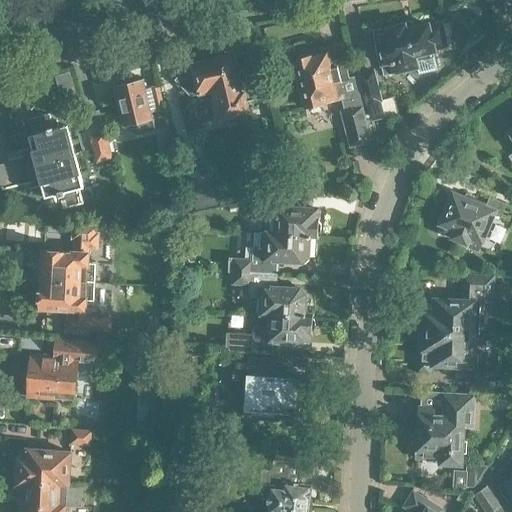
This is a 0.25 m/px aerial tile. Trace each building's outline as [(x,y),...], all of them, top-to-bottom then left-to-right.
[(408,28),(407,22),(379,28),(382,43),(377,45),(383,75),(416,67),(418,74),(437,69),(433,52),(434,52),(433,48),(445,46),(440,24),(428,26),(428,24),(408,28)] [(186,65),(173,78),(191,96),(199,95),(212,92),(218,120),(250,112),(248,101),(264,98),(260,78),(243,82),(237,58),(243,57),(245,64),(255,62),(252,48),(236,52),(192,63),(192,64),(186,65)] [(292,64),(283,66),(288,88),(298,86),(303,108),(340,99),(343,111),(342,112),(351,146),(372,141),(363,106),(361,107),(353,77),(347,79),(343,63),(329,66),(326,52),(307,57),(304,54),(297,56),(296,60),(291,61),(292,64)] [(373,120),(384,118),(381,101),(382,101),(374,70),(358,74),(366,105),(369,104),(373,120)] [(155,86),(145,88),(142,77),(127,81),(125,79),(118,81),(117,84),(113,85),(123,124),(132,122),(135,135),(155,131),(153,121),(163,118),(155,86)] [(25,157),(29,169),(75,156),(67,125),(53,129),(49,114),(30,119),(34,133),(29,135),(33,155),(25,157)] [(96,164),(114,160),(106,129),(88,134),(96,164)] [(75,156),(29,169),(32,180),(40,178),(44,196),(53,194),(57,210),(83,204),(79,188),(82,187),(75,156)] [(196,210),(220,205),(215,183),(191,189),(196,210)] [(500,216),(505,204),(490,198),(487,205),(465,196),(464,199),(452,194),(440,224),(455,230),(452,239),(478,250),(494,213),(500,216)] [(266,212),(264,199),(263,197),(244,202),(247,216),(266,212)] [(307,235),(316,236),(317,218),(315,218),(316,208),(276,206),(276,217),(278,218),(277,233),(307,235)] [(38,267),(37,278),(100,281),(101,262),(94,262),(94,250),(103,250),(104,234),(99,234),(99,225),(72,223),(71,237),(74,238),(73,250),(41,249),(40,265),(38,267)] [(229,260),(228,268),(277,272),(277,260),(301,262),(306,257),(307,235),(277,233),(260,232),(259,245),(253,245),(252,258),(229,257),(229,260)] [(228,268),(229,260),(218,259),(218,267),(228,268)] [(264,297),(264,298),(263,313),(267,313),(303,315),(304,295),(299,289),(277,287),(278,272),(277,272),(228,268),(228,272),(232,272),(232,285),(250,286),(249,292),(254,297),(261,297),(264,297)] [(419,316),(418,332),(478,335),(480,295),(491,296),(492,277),(465,275),(463,302),(455,301),(454,300),(449,300),(448,301),(425,300),(424,316),(419,316)] [(100,281),(37,278),(36,305),(38,308),(67,309),(66,328),(115,330),(116,318),(92,317),(92,299),(99,299),(100,281)] [(311,316),(303,315),(267,313),(267,325),(255,325),(254,332),(227,330),(225,349),(271,352),(271,340),(308,343),(308,333),(310,333),(311,316)] [(478,335),(418,332),(417,348),(422,348),(421,365),(459,367),(459,375),(476,376),(478,335)] [(55,359),(32,356),(30,377),(28,376),(26,379),(25,387),(27,390),(29,390),(29,394),(62,397),(62,401),(63,405),(67,406),(71,405),(72,402),(76,360),(95,361),(97,340),(57,339),(55,359)] [(305,396),(306,378),(279,377),(280,356),(254,355),(254,361),(243,361),(242,390),(253,390),(251,415),(277,416),(277,412),(299,414),(300,396),(305,396)] [(503,396),(511,396),(511,381),(504,381),(503,396)] [(471,392),(443,391),(442,408),(415,407),(415,414),(414,414),(413,429),(418,429),(417,452),(440,453),(440,462),(461,463),(462,424),(470,424),(471,392)] [(92,429),(71,427),(70,443),(91,445),(92,429)] [(17,480),(61,483),(68,484),(71,451),(20,447),(17,480)] [(307,511),(310,486),(298,484),(301,463),(273,459),(271,472),(263,471),(261,486),(270,487),(266,511),(307,511)] [(492,465),(466,464),(466,486),(477,486),(492,465)] [(81,507),(83,485),(68,484),(61,483),(17,480),(16,491),(25,492),(23,511),(65,511),(66,506),(81,507)] [(511,480),(500,488),(508,501),(511,498),(511,480)] [(485,511),(492,511),(501,506),(488,486),(474,495),(485,511)] [(441,511),(443,509),(413,491),(404,505),(415,511),(441,511)]
